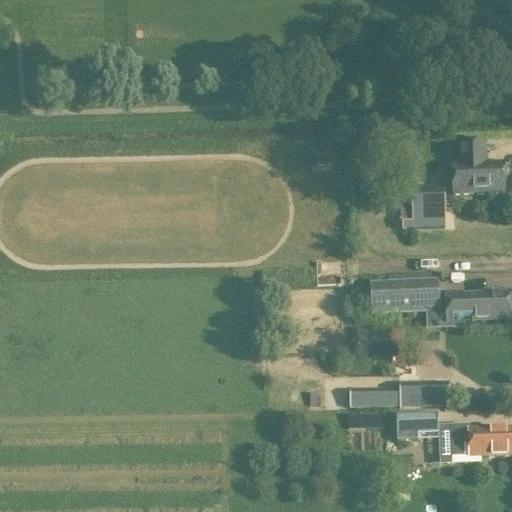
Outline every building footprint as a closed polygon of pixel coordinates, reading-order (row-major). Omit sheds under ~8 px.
[(460,167),(450,167),(451,197),(503,195),(502,165),(484,166),(483,146),(459,147),(460,167)] [(443,190),(411,191),(411,208),(443,206),(443,190)] [(436,283),(371,285),(372,315),(398,315),(398,306),(437,305),(436,283)] [(461,296),(445,297),(446,325),(462,325),(509,323),(508,295),(461,296)] [(399,398),(350,399),(350,411),(399,411),(399,398)] [(437,415),(395,417),(396,443),(417,442),(417,436),(437,435),(437,428),(437,415)] [(468,426),(449,427),(449,434),(450,434),(451,460),(467,459),(467,460),(480,459),(511,457),(511,430),(468,432),(468,428),(468,426)]
